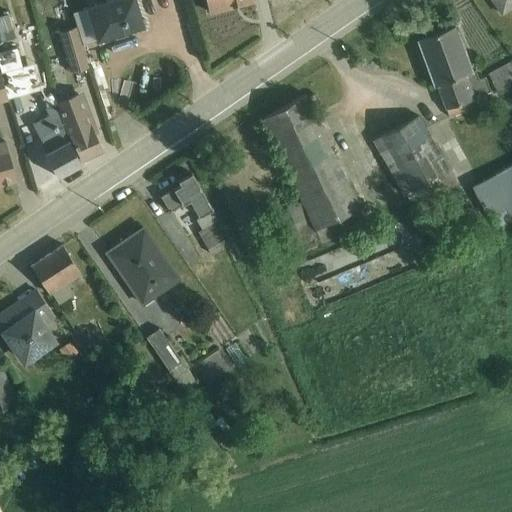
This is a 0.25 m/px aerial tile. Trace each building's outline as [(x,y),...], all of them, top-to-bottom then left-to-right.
[(109,0),(87,7),(97,41),(114,36),(115,38),(126,34),(126,32),(143,27),(134,0),(109,0)] [(252,0),(205,0),(208,13),(253,1),(252,0)] [(511,0),(491,0),(501,15),(511,7),(511,0)] [(454,26),(417,40),(448,117),(478,106),(475,97),(490,92),(484,76),(478,79),(475,70),(471,71),(454,26)] [(76,27),(58,32),(70,73),(88,67),(76,27)] [(511,59),(487,73),(497,93),(511,84),(511,59)] [(0,72),(0,75),(7,100),(22,96),(15,68),(0,72)] [(58,111),(71,140),(81,161),(101,151),(94,135),(98,133),(81,92),(56,103),(58,111)] [(299,198),(317,236),(321,245),(366,223),(359,209),(363,207),(323,123),(319,125),(304,95),(262,119),(299,198)] [(46,117),(58,111),(52,97),(39,102),(46,117)] [(58,111),(46,117),(39,120),(52,150),(47,152),(57,177),(80,164),(70,140),(71,140),(58,111)] [(420,114),(372,141),(402,195),(405,194),(416,212),(459,188),(449,170),(451,169),(420,114)] [(4,140),(0,141),(0,184),(16,181),(4,140)] [(511,165),(471,186),(485,215),(488,214),(496,230),(511,221),(511,165)] [(180,185),(160,197),(168,211),(189,200),(199,218),(196,220),(201,229),(196,232),(210,255),(226,246),(213,223),(216,221),(211,209),(191,173),(185,172),(179,175),(178,181),(180,185)] [(317,236),(299,198),(268,213),(287,251),(317,236)] [(143,228),(107,253),(143,305),(179,280),(143,228)] [(62,245),(30,266),(56,306),(73,295),(65,284),(81,274),(62,245)] [(310,291),(344,289),(343,267),(358,267),(358,251),(326,252),(327,274),(309,274),(310,291)] [(16,309),(14,307),(0,316),(0,326),(25,364),(57,342),(45,324),(55,317),(36,291),(38,294),(16,309)] [(38,294),(36,291),(14,307),(16,309),(38,294)] [(161,361),(168,370),(182,391),(195,382),(158,329),(145,338),(161,361)] [(69,342),(58,350),(65,360),(77,352),(69,342)] [(235,343),(225,349),(237,367),(247,360),(235,343)] [(95,356),(82,362),(88,376),(101,371),(95,356)] [(168,370),(161,361),(156,365),(162,374),(168,370)] [(0,411),(9,409),(7,403),(16,399),(10,380),(0,383),(0,382),(0,411)] [(203,404),(186,410),(193,430),(200,427),(204,438),(214,434),(203,404)]
